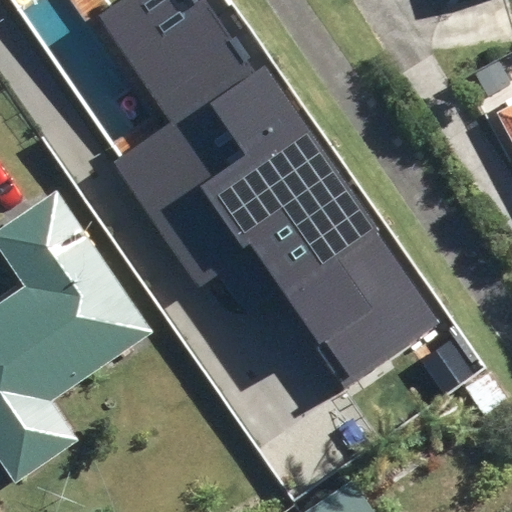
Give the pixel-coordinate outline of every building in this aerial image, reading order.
[(511,106),(484,122),(511,174),(511,106)] [(270,338),(287,362),(376,301),(359,277),(392,254),(294,112),(145,215),(166,245),(161,248),(238,359),(270,338)] [(0,315),(0,430),(35,481),(97,439),(71,400),(172,331),(76,190),(12,235),(46,285),(0,315)] [(419,334),(463,394),(502,367),(459,307),(419,334)] [(240,384),(268,425),(299,403),(271,363),(240,384)] [(481,390),(500,417),(511,408),(511,390),(502,375),(481,390)] [(384,511),(364,483),(320,511),(384,511)]
